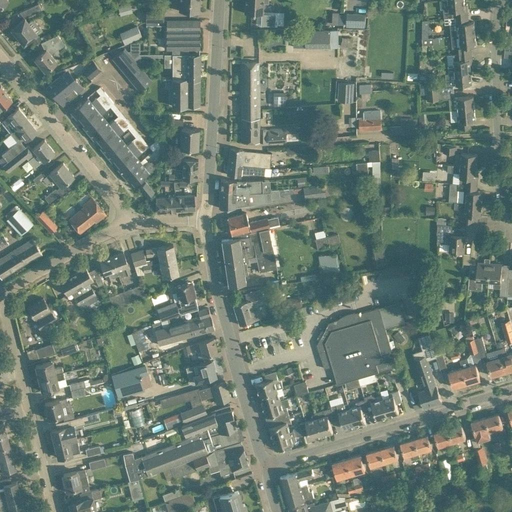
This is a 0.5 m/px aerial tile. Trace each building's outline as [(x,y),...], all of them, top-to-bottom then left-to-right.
[(179,0),(179,10),(189,11),(199,11),(199,0),(179,0)] [(245,0),(244,12),(254,13),(262,14),(263,6),(269,6),(269,0),(245,0)] [(442,0),(445,17),(468,15),(467,4),(465,4),(464,0),(442,0)] [(41,9),(38,3),(25,9),(28,15),(41,9)] [(130,4),(118,7),(120,15),(132,11),(130,4)] [(146,10),(146,25),(166,25),(166,19),(163,19),(163,10),(146,10)] [(347,12),(346,25),(365,25),(365,12),(347,12)] [(450,24),(451,35),(475,33),(474,21),(469,21),(468,15),(445,17),(455,17),(456,23),(450,24)] [(25,17),(11,28),(24,44),(37,33),(25,17)] [(200,19),(166,19),(166,25),(167,25),(167,49),(200,48),(200,19)] [(137,25),(120,32),(124,43),(141,36),(137,25)] [(331,29),(293,30),(293,47),(306,46),(306,47),(331,47),(339,47),(339,30),(331,30),(331,29)] [(430,29),(423,31),(425,37),(432,35),(430,29)] [(458,47),(459,53),(472,52),(471,46),(477,45),(475,33),(451,35),(453,48),(458,47)] [(57,34),(50,37),(41,42),(45,49),(35,57),(45,70),(56,61),(51,54),(58,48),(58,49),(63,45),(65,44),(61,39),(57,34)] [(423,44),(422,56),(427,56),(427,44),(434,44),(433,37),(423,38),(423,44)] [(124,47),(113,57),(117,62),(129,53),(124,47)] [(448,65),(449,73),(455,72),(471,70),(470,64),(473,63),(472,52),(459,53),(453,54),(454,64),(448,65)] [(129,53),(117,62),(122,68),(133,58),(129,53)] [(200,78),(200,53),(186,53),(186,54),(172,54),(172,78),(200,78)] [(133,58),(122,68),(126,73),(138,63),(133,58)] [(94,60),(88,65),(95,74),(101,69),(94,60)] [(242,61),(242,116),(260,116),(260,61),(252,61),(242,61)] [(138,63),(126,73),(130,78),(142,68),(138,63)] [(95,74),(88,65),(83,69),(90,78),(95,74)] [(142,68),(130,78),(135,84),(146,74),(142,68)] [(47,86),(55,95),(73,79),(65,70),(47,86)] [(472,83),(471,70),(455,72),(456,84),(472,83)] [(151,80),(146,74),(135,84),(139,89),(151,80)] [(74,80),(73,79),(57,93),(64,103),(84,87),(76,78),(74,80)] [(200,105),(200,78),(172,78),(172,92),(173,92),(173,105),(200,105)] [(340,81),(339,99),(353,100),(354,82),(340,81)] [(371,83),(359,84),(360,93),(372,92),(371,83)] [(0,109),(12,99),(1,85),(0,85),(0,109)] [(427,93),(440,92),(452,91),(440,92),(439,85),(420,87),(421,94),(427,93)] [(273,91),(273,105),(284,105),(284,91),(273,91)] [(453,97),(449,97),(449,98),(450,110),(475,107),(473,95),(464,96),(457,97),(455,97),(454,97),(453,97)] [(91,101),(87,96),(71,110),(77,117),(79,115),(82,119),(101,103),(96,97),(91,101)] [(106,109),(101,103),(82,119),(85,123),(83,124),(89,131),(105,118),(101,113),(106,109)] [(0,121),(1,121),(10,132),(17,126),(17,127),(28,118),(18,106),(11,113),(8,115),(3,119),(0,115),(0,121)] [(122,112),(117,106),(114,109),(118,115),(122,112)] [(475,107),(450,110),(452,121),(457,120),(458,128),(471,126),(470,120),(476,119),(475,107)] [(382,128),(381,118),(381,110),(365,111),(365,117),(360,118),(361,130),(382,128)] [(260,128),(260,116),(242,116),(241,141),(268,141),(302,139),(312,137),(312,130),(294,131),(293,127),(268,128),(268,129),(266,129),(266,127),(260,128)] [(17,126),(10,132),(17,141),(19,140),(20,141),(25,137),(26,138),(29,136),(37,129),(28,118),(17,127),(17,126)] [(109,122),(105,118),(89,131),(94,139),(97,136),(99,140),(119,124),(114,118),(109,122)] [(401,118),(401,126),(390,126),(390,134),(420,133),(419,118),(401,118)] [(180,147),(188,148),(198,148),(199,128),(183,127),(183,119),(171,119),(170,127),(173,128),(173,132),(181,132),(180,147)] [(124,130),(119,124),(99,140),(103,144),(100,146),(106,153),(123,139),(119,134),(124,130)] [(25,147),(3,165),(8,171),(27,157),(35,167),(38,164),(44,160),(47,157),(54,151),(44,139),(37,145),(32,149),(28,144),(25,147)] [(127,143),(123,139),(106,153),(112,160),(114,158),(117,162),(137,145),(132,139),(127,143)] [(3,155),(0,157),(0,162),(3,165),(25,147),(21,142),(20,141),(19,140),(17,141),(2,153),(3,155)] [(436,150),(444,151),(444,152),(457,153),(457,145),(446,145),(446,143),(436,142),(436,150)] [(163,145),(158,149),(165,157),(171,152),(164,144),(163,145)] [(141,151),(137,145),(117,162),(120,165),(118,167),(124,174),(140,160),(137,155),(141,151)] [(230,147),(228,163),(270,167),(271,152),(243,150),(243,148),(230,147)] [(380,160),(380,149),(369,150),(370,161),(373,161),(380,160)] [(461,153),(460,164),(461,164),(477,166),(478,153),(468,153),(462,152),(461,153)] [(183,158),(183,168),(198,169),(198,159),(183,158)] [(144,165),(140,160),(124,174),(129,181),(132,179),(135,183),(154,167),(149,161),(144,165)] [(369,176),(367,161),(357,162),(358,177),(364,177),(369,176)] [(55,177),(61,185),(65,182),(74,175),(63,162),(44,177),(43,178),(47,183),(55,177)] [(269,172),(270,167),(228,163),(227,174),(240,175),(241,172),(264,174),(265,171),(269,172)] [(313,165),(313,173),(327,172),(327,164),(313,165)] [(448,164),(448,171),(453,171),(454,172),(453,182),(459,183),(478,184),(479,173),(476,173),(477,166),(461,164),(460,164),(454,164),(453,164),(448,164)] [(198,179),(198,169),(183,168),(183,178),(198,179)] [(424,170),(423,178),(435,179),(436,171),(424,170)] [(41,172),(33,178),(36,183),(43,178),(44,177),(41,172)] [(369,176),(364,177),(364,178),(364,184),(373,183),(373,189),(378,189),(378,202),(382,201),(382,189),(381,189),(381,183),(381,184),(380,176),(373,176),(369,176)] [(304,177),(297,177),(298,185),(305,184),(304,177)] [(221,178),(220,189),(235,189),(235,193),(245,193),(245,191),(262,190),(262,181),(262,179),(247,179),(237,180),(221,178)] [(146,181),(140,186),(148,196),(154,191),(146,181)] [(323,183),(302,186),(304,199),(325,196),(323,183)] [(459,183),(457,201),(466,202),(482,203),(483,191),(477,190),(478,184),(459,183)] [(56,188),(45,197),(49,202),(59,194),(60,194),(56,189),(56,188)] [(220,197),(220,207),(230,207),(235,207),(241,206),(245,205),(249,204),(250,204),(271,200),(271,199),(279,197),(279,195),(278,189),(277,189),(270,189),(270,191),(262,191),(262,190),(245,191),(245,193),(235,193),(235,189),(220,189),(220,197)] [(185,194),(186,209),(195,208),(194,193),(185,194)] [(175,195),(176,211),(176,209),(186,209),(185,194),(175,195)] [(165,196),(166,211),(176,211),(175,195),(175,196),(165,196)] [(366,195),(357,197),(359,204),(368,202),(366,195)] [(156,212),(166,211),(165,196),(156,197),(156,212)] [(92,197),(84,203),(82,205),(84,207),(70,218),(80,231),(95,219),(96,221),(106,214),(92,197)] [(455,201),(454,208),(463,209),(462,220),(473,221),(475,221),(476,215),(481,215),(482,203),(466,202),(457,201),(455,201)] [(345,206),(340,213),(348,219),(354,212),(345,206)] [(434,215),(435,206),(427,206),(426,214),(434,215)] [(7,219),(21,234),(33,223),(19,208),(7,219)] [(57,226),(42,211),(36,216),(51,231),(57,226)] [(247,212),(227,217),(232,234),(251,229),(247,212)] [(266,216),(254,219),(257,229),(269,226),(266,216)] [(438,223),(437,233),(438,233),(437,242),(440,242),(450,243),(450,250),(455,250),(465,251),(466,234),(465,234),(453,234),(454,227),(454,224),(446,224),(438,223)] [(221,239),(225,262),(249,258),(248,257),(253,256),(253,253),(255,253),(259,271),(277,268),(269,226),(251,231),(250,231),(251,235),(221,239)] [(326,235),(315,238),(317,248),(340,243),(338,233),(334,234),(326,235)] [(0,248),(9,243),(4,236),(0,237),(0,248)] [(0,275),(1,277),(42,252),(33,238),(0,257),(0,275)] [(159,254),(160,262),(176,259),(173,244),(158,246),(158,247),(146,249),(147,256),(159,254)] [(377,267),(387,265),(384,245),(374,246),(377,267)] [(143,265),(148,264),(147,262),(143,249),(137,251),(141,264),(143,263),(143,265)] [(117,269),(119,275),(120,277),(131,273),(123,251),(112,256),(117,269)] [(151,263),(148,264),(143,265),(143,263),(141,264),(137,251),(131,253),(135,266),(138,275),(144,274),(144,271),(152,270),(151,263)] [(340,273),(337,252),(319,255),(322,276),(340,273)] [(113,277),(119,275),(117,269),(112,256),(100,260),(108,281),(114,279),(113,277)] [(249,261),(249,258),(225,262),(228,284),(246,282),(245,273),(248,273),(246,262),(249,261)] [(178,273),(176,259),(160,262),(163,276),(178,273)] [(482,279),(489,279),(490,262),(478,262),(477,267),(475,267),(470,266),(468,281),(468,288),(482,289),(482,279)] [(490,262),(489,279),(495,280),(494,287),(501,288),(500,295),(507,295),(508,277),(501,277),(502,263),(490,262)] [(73,273),(92,307),(100,302),(98,299),(99,298),(92,287),(89,283),(94,280),(93,278),(86,266),(73,273)] [(73,273),(60,281),(68,295),(72,292),(82,308),(85,306),(89,312),(94,309),(92,308),(73,273)] [(99,285),(104,283),(100,275),(95,278),(99,285)] [(158,312),(161,320),(169,317),(180,313),(198,307),(191,281),(182,283),(176,285),(181,306),(178,307),(177,305),(158,312)] [(125,290),(128,301),(143,295),(140,284),(125,290)] [(316,292),(317,295),(326,291),(326,289),(320,292),(318,287),(315,288),(316,291),(316,292)] [(261,318),(258,308),(257,304),(265,302),(261,288),(244,293),(246,300),(233,304),(239,324),(261,318)] [(128,301),(125,290),(109,296),(115,307),(129,302),(128,301)] [(285,299),(288,310),(301,306),(298,295),(285,299)] [(50,308),(48,306),(43,297),(28,306),(35,317),(37,320),(36,320),(41,328),(56,319),(52,311),(52,312),(50,308)] [(330,321),(317,343),(325,368),(333,365),(338,383),(353,379),(358,377),(364,375),(379,371),(397,365),(396,362),(387,329),(386,327),(405,322),(405,321),(399,301),(380,307),(330,321)] [(159,344),(215,328),(209,307),(198,310),(199,318),(171,326),(169,317),(161,320),(163,328),(154,330),(159,344)] [(511,325),(510,319),(502,321),(508,341),(511,339),(511,325)] [(61,349),(75,344),(77,343),(71,330),(68,322),(64,324),(69,336),(52,343),(52,342),(36,348),(39,357),(61,349)] [(456,324),(451,328),(455,333),(460,329),(456,324)] [(141,329),(132,332),(136,343),(136,344),(145,341),(141,329)] [(399,330),(394,334),(401,343),(406,338),(399,330)] [(429,334),(419,337),(423,351),(425,350),(427,355),(428,359),(435,357),(437,356),(434,350),(430,338),(429,334)] [(199,357),(203,356),(217,352),(213,336),(199,340),(199,341),(194,343),(199,357)] [(482,336),(474,338),(480,357),(488,354),(482,336)] [(467,357),(460,359),(463,367),(467,382),(481,378),(477,366),(482,364),(480,357),(474,338),(467,340),(474,364),(469,365),(467,357)] [(77,349),(75,344),(61,349),(63,355),(77,349)] [(444,346),(434,350),(437,356),(443,354),(446,353),(444,346)] [(505,346),(498,348),(501,355),(505,371),(511,369),(511,370),(511,351),(507,353),(505,346)] [(423,351),(414,354),(416,359),(421,375),(421,377),(425,389),(419,391),(425,406),(442,400),(439,391),(428,359),(427,355),(425,350),(423,351)] [(460,359),(460,357),(458,350),(451,352),(452,358),(454,361),(460,359)] [(138,354),(131,356),(134,364),(141,362),(138,354)] [(443,354),(437,356),(441,369),(447,367),(443,354)] [(492,375),(505,371),(501,355),(487,359),(492,375)] [(212,359),(202,362),(197,363),(200,372),(194,374),(196,381),(216,375),(212,359)] [(36,365),(39,378),(63,371),(62,366),(55,368),(53,360),(36,365)] [(144,389),(140,375),(148,373),(145,363),(111,373),(118,396),(144,389)] [(454,387),(467,382),(463,367),(449,371),(454,387)] [(257,383),(260,393),(277,388),(275,382),(279,380),(276,370),(265,374),(267,380),(257,383)] [(67,384),(63,371),(39,378),(42,390),(67,384)] [(69,383),(71,389),(87,385),(87,386),(112,379),(111,376),(110,372),(105,373),(102,376),(103,378),(89,381),(89,379),(69,383)] [(364,375),(358,377),(360,385),(367,383),(364,375)] [(294,383),(296,389),(308,386),(306,380),(294,383)] [(225,381),(212,385),(188,392),(191,401),(215,395),(217,402),(230,398),(225,381)] [(89,395),(87,386),(87,385),(71,389),(73,397),(85,394),(86,396),(89,395)] [(309,391),(308,386),(296,389),(298,395),(309,391)] [(264,404),(281,400),(284,399),(283,394),(285,393),(283,387),(277,388),(260,393),(264,404)] [(393,395),(383,398),(388,415),(399,412),(396,402),(402,401),(399,389),(392,391),(393,395)] [(365,399),(369,410),(374,409),(377,418),(388,415),(383,398),(376,400),(375,397),(371,395),(365,396),(366,399),(365,399)] [(66,397),(55,400),(45,402),(49,418),(63,414),(61,404),(67,403),(66,397)] [(357,406),(350,408),(355,425),(366,422),(363,412),(369,410),(365,399),(356,402),(357,406)] [(276,413),(278,418),(289,415),(286,405),(283,406),(281,400),(264,404),(267,415),(276,413)] [(331,405),(336,420),(341,419),(344,428),(355,425),(350,408),(348,402),(344,403),(344,401),(331,405)] [(168,429),(189,420),(207,414),(202,403),(163,419),(168,429)] [(316,414),(322,435),(333,431),(330,422),(336,420),(331,405),(332,407),(316,412),(316,414)] [(206,427),(208,430),(209,430),(211,433),(228,427),(229,430),(235,428),(237,427),(231,409),(216,414),(215,412),(181,425),(185,436),(206,427)] [(73,417),(74,423),(98,418),(97,412),(73,417)] [(499,413),(485,417),(490,432),(497,429),(500,440),(508,437),(505,428),(504,428),(499,413)] [(306,422),(309,432),(311,438),(322,435),(316,414),(312,415),(313,419),(306,421),(306,422)] [(270,426),(273,437),(294,431),(293,431),(290,432),(288,425),(292,424),(289,415),(278,418),(280,423),(270,426)] [(485,417),(471,421),(476,435),(476,434),(478,440),(483,438),(484,441),(492,438),(490,432),(485,417)] [(304,434),(309,432),(306,422),(300,424),(304,434)] [(51,429),(55,443),(77,438),(75,430),(74,424),(66,426),(51,429)] [(448,428),(452,441),(466,437),(462,424),(448,428)] [(163,469),(192,457),(212,450),(211,447),(215,445),(215,446),(239,439),(235,428),(229,430),(228,427),(211,433),(209,430),(208,430),(180,440),(134,459),(135,462),(140,478),(148,474),(163,469)] [(448,428),(435,432),(439,445),(452,441),(448,428)] [(296,440),(294,431),(273,437),(277,448),(285,446),(290,444),(295,443),(296,440)] [(7,432),(0,434),(0,446),(10,444),(7,432)] [(414,438),(420,456),(419,451),(432,447),(428,434),(414,438)] [(79,446),(77,438),(55,443),(58,457),(72,454),(72,453),(81,451),(79,446)] [(412,459),(420,456),(414,438),(401,442),(405,456),(411,454),(412,459)] [(499,442),(493,444),(495,450),(502,448),(500,442),(499,442)] [(0,459),(13,456),(10,444),(0,446),(0,459)] [(192,457),(163,469),(167,480),(208,464),(211,472),(219,469),(221,474),(232,471),(232,470),(249,465),(242,444),(226,449),(225,446),(213,450),(206,455),(206,454),(193,459),(192,457)] [(381,448),(385,462),(398,458),(394,444),(381,448)] [(99,445),(86,448),(87,455),(105,450),(103,445),(100,446),(99,445)] [(488,461),(483,446),(475,448),(480,464),(488,461)] [(371,466),(385,462),(381,448),(367,452),(371,466)] [(456,455),(458,461),(465,459),(463,453),(456,455)] [(347,458),(352,473),(365,469),(361,454),(347,458)] [(451,463),(458,461),(456,455),(450,457),(451,463)] [(16,468),(13,456),(0,459),(0,471),(4,471),(16,468)] [(104,458),(104,457),(89,461),(91,469),(108,464),(106,457),(104,458)] [(338,477),(352,473),(347,458),(333,462),(338,477)] [(448,458),(440,460),(446,480),(455,478),(448,458)] [(135,462),(125,465),(129,481),(140,478),(135,462)] [(423,465),(424,471),(431,469),(429,463),(423,465)] [(418,473),(424,471),(423,465),(416,467),(418,473)] [(281,476),(284,490),(308,483),(306,478),(314,475),(312,468),(281,476)] [(88,486),(85,469),(77,471),(63,473),(65,483),(63,483),(64,490),(66,489),(66,490),(80,488),(80,487),(81,487),(83,492),(87,491),(85,486),(88,486)] [(406,470),(398,472),(402,483),(403,485),(407,483),(407,484),(409,484),(408,477),(406,470)] [(389,474),(391,481),(397,479),(395,472),(389,474)] [(384,483),(391,481),(389,474),(382,476),(384,483)] [(0,496),(19,492),(16,480),(11,482),(10,477),(0,480),(0,496)] [(415,478),(409,479),(411,490),(419,490),(415,478)] [(139,479),(128,481),(131,490),(141,487),(139,479)] [(355,484),(358,496),(365,494),(366,495),(376,492),(374,485),(364,488),(362,482),(355,484)] [(310,491),(308,483),(284,490),(288,504),(314,496),(312,490),(310,491)] [(357,496),(358,496),(355,484),(348,486),(350,492),(338,492),(338,496),(339,496),(345,496),(350,496),(351,496),(356,494),(357,496)] [(99,488),(87,491),(83,492),(80,492),(82,499),(69,502),(71,511),(96,511),(95,502),(94,498),(102,496),(99,488)] [(162,494),(165,501),(181,495),(178,488),(162,494)] [(223,507),(215,509),(216,511),(247,511),(245,503),(242,504),(238,490),(219,496),(219,497),(220,496),(223,507)] [(19,492),(0,496),(0,503),(8,502),(9,507),(23,503),(19,492)] [(181,495),(165,501),(169,511),(195,502),(192,492),(186,492),(181,495)] [(345,496),(339,496),(339,497),(342,507),(347,505),(345,496)] [(306,502),(289,507),(290,511),(328,511),(333,511),(330,500),(315,504),(314,502),(307,504),(306,502)] [(9,507),(2,509),(2,511),(24,511),(23,503),(9,507)]
